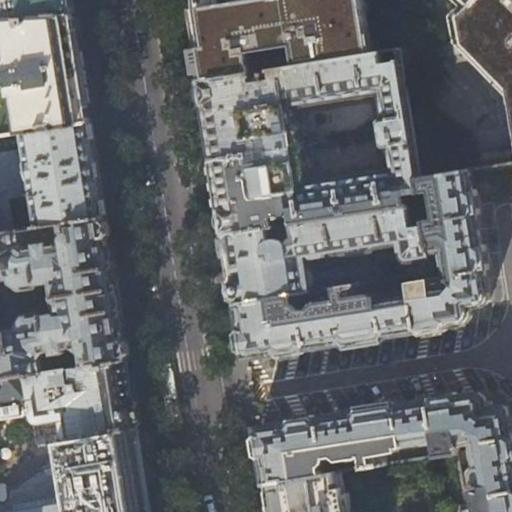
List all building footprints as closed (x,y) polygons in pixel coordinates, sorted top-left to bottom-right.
[(73,14),(72,6),(70,0),(0,0),(0,8),(10,7),(12,18),(73,14)] [(250,0),(190,10),(201,81),(259,72),(275,70),(286,68),(372,55),(363,0),(250,0)] [(511,0),(456,0),(463,6),(452,17),(465,35),(463,37),(461,39),(460,42),(460,45),(466,52),(469,52),(471,52),(474,51),(476,49),(509,95),(511,114),(511,0)] [(80,54),(73,14),(12,18),(0,19),(0,42),(7,41),(10,59),(5,60),(10,99),(15,98),(21,133),(23,133),(90,122),(86,93),(80,54)] [(286,68),(275,70),(276,79),(260,81),(259,72),(201,81),(208,121),(214,160),(305,146),(301,125),(300,125),(298,107),(383,94),(387,120),(385,120),(382,122),(382,125),(383,134),(412,129),(402,62),(385,64),(383,53),(372,55),(286,68)] [(90,122),(23,133),(39,226),(61,223),(105,216),(98,171),(90,122)] [(412,129),(383,134),(385,143),(385,145),(387,146),(389,147),(390,145),(395,171),(309,184),(307,167),(308,166),(305,146),(214,160),(220,198),(226,235),(278,226),(276,216),(295,213),(298,223),(409,205),(408,195),(422,192),(421,182),(412,129)] [(0,231),(14,230),(9,198),(23,195),(20,178),(24,177),(20,155),(16,150),(0,152),(0,231)] [(471,172),(421,182),(422,192),(423,193),(434,191),(438,219),(427,221),(428,225),(432,254),(443,252),(447,276),(412,282),(413,290),(403,292),(401,277),(338,287),(340,299),(317,303),(314,306),(304,308),(303,305),(301,304),(297,303),(296,294),(237,303),(246,358),(296,351),(344,343),(347,346),(384,340),(387,336),(419,331),(419,332),(431,330),(449,327),(449,326),(459,324),(469,323),(474,316),(472,306),(487,304),(490,301),(491,298),(487,270),(489,270),(491,268),(487,245),(485,244),(483,245),(478,215),(481,214),(482,213),(478,190),(477,189),(474,189),(471,172)] [(409,205),(298,223),(278,226),(226,235),(231,264),(237,303),(296,294),(313,291),(312,287),(313,287),(310,267),(309,267),(307,254),(312,253),(314,257),(317,258),(319,258),(401,245),(402,256),(405,260),(408,262),(410,262),(433,259),(432,254),(428,225),(415,227),(413,216),(426,214),(424,203),(409,205)] [(0,377),(45,371),(43,357),(47,352),(47,350),(55,349),(55,354),(68,351),(68,347),(75,346),(75,347),(82,352),(84,366),(128,359),(124,331),(119,301),(121,301),(122,300),(121,298),(120,298),(118,298),(117,289),(115,278),(117,277),(118,276),(117,275),(116,274),(115,274),(110,246),(105,216),(61,223),(63,236),(58,244),(51,245),(50,240),(38,241),(38,247),(31,248),(31,247),(24,241),(22,229),(14,230),(0,231),(0,377)] [(26,412),(27,409),(26,404),(32,403),(31,396),(33,415),(35,419),(37,420),(38,420),(62,417),(65,438),(139,427),(134,393),(128,359),(84,366),(45,371),(0,377),(0,417),(23,415),(25,414),(26,412)] [(456,453),(457,455),(458,454),(459,450),(459,446),(471,445),(475,466),(470,472),(474,503),(465,504),(466,511),(511,511),(511,430),(509,410),(508,409),(506,407),(503,406),(488,408),(486,398),(480,393),(460,396),(460,395),(447,397),(430,400),(430,401),(398,406),(394,403),(394,402),(357,408),(357,409),(355,413),(314,419),(257,428),(260,445),(266,483),(268,483),(325,474),(324,465),(326,464),(328,461),(329,458),(329,456),(334,455),(341,460),(363,457),(366,467),(429,458),(426,443),(436,441),(439,456),(456,453)] [(0,511),(152,511),(147,475),(139,427),(65,438),(56,440),(61,463),(59,463),(59,465),(47,468),(35,473),(23,483),(10,489),(11,494),(9,499),(5,503),(0,503),(0,511)] [(347,511),(341,471),(325,474),(268,483),(270,490),(267,491),(270,511),(347,511)]
